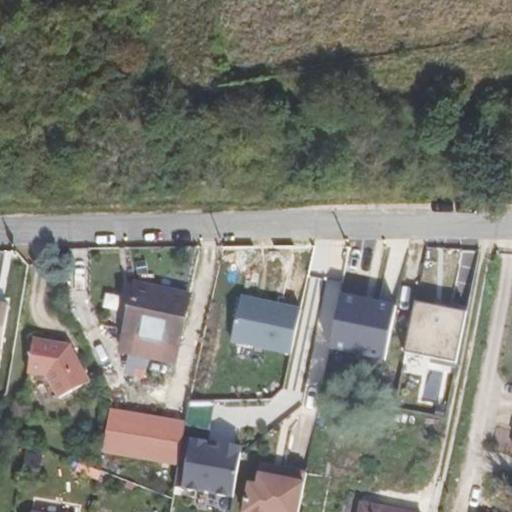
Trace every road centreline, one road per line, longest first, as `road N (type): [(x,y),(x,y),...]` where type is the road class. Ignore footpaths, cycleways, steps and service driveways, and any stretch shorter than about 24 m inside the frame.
road 1 (unclassified): [(0,232),(511,228)]
road 2 (unknown): [(511,228),(495,347)]
